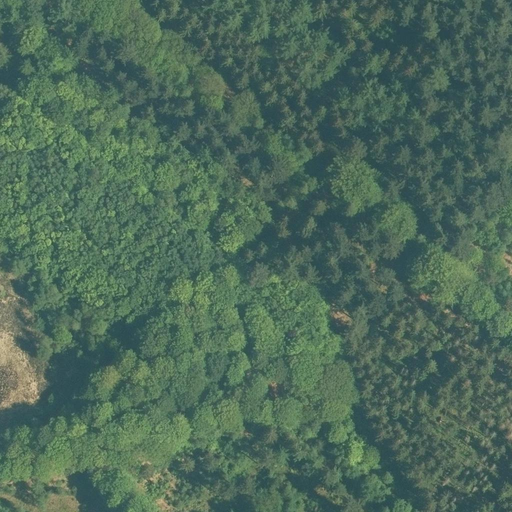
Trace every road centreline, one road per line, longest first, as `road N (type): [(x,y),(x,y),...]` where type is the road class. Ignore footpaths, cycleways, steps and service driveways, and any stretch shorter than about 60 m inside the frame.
road 1 (track): [(287,427),(0,465)]
road 2 (track): [(0,86),(224,261)]
road 3 (track): [(511,326),(356,200),(324,192),(307,199)]
road 4 (track): [(224,261),(296,382)]
road 5 (track): [(327,420),(409,511)]
